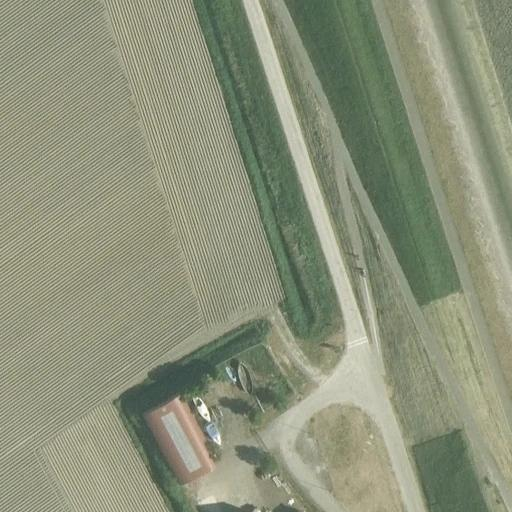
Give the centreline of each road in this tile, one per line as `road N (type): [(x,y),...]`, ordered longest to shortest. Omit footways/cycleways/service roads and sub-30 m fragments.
road 1 (unclassified): [(362,342),(251,0)]
road 2 (residential): [(374,378),(292,423),(287,443),(295,467),(333,511)]
road 3 (residential): [(418,511),(374,378)]
